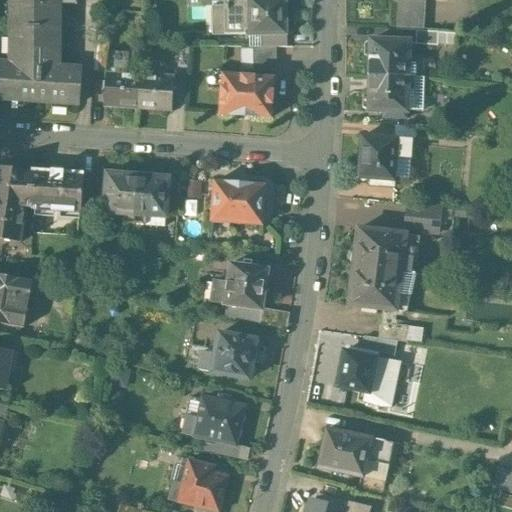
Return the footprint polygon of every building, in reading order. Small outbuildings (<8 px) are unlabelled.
[(16,0),(16,17),(12,17),(12,40),(16,41),(16,57),(23,58),(23,67),(60,69),(61,5),(77,5),(77,0),(16,0)] [(284,0),(247,2),(247,15),(241,15),(242,28),(249,27),(249,38),(285,37),(284,0)] [(423,0),(391,0),(392,5),(398,5),(397,33),(416,34),(424,34),(423,0)] [(424,34),(416,34),(415,48),(437,49),(438,35),(424,34)] [(285,37),(249,38),(249,50),(255,50),(276,50),(286,50),(285,37)] [(409,45),(372,44),(366,48),(366,58),(372,63),(372,79),(409,81),(409,68),(409,45)] [(276,50),(255,50),(255,73),(276,73),(276,50)] [(23,67),(1,65),(0,73),(0,99),(80,105),(82,71),(60,69),(23,67)] [(141,77),(107,75),(104,107),(140,110),(141,77)] [(275,80),(223,76),(220,115),(272,118),(275,80)] [(175,80),(141,77),(140,110),(173,112),(175,80)] [(409,81),(372,79),(371,96),(365,99),(365,109),(371,113),(409,113),(409,93),(409,81)] [(411,142),(362,138),(360,170),(357,174),(360,179),(364,182),(368,179),(379,180),(378,186),(395,188),(396,176),(405,177),(406,159),(409,159),(411,142)] [(28,173),(0,168),(0,240),(20,244),(25,209),(30,173),(28,173)] [(83,174),(28,169),(28,173),(30,173),(25,209),(80,212),(83,174)] [(137,177),(107,175),(104,212),(123,214),(122,223),(133,224),(137,177)] [(168,179),(137,177),(133,224),(146,225),(147,215),(166,217),(168,179)] [(265,187),(214,182),(211,223),(261,228),(265,187)] [(405,237),(357,230),(355,253),(351,257),(350,260),(353,265),(353,267),(400,273),(405,239),(405,237)] [(419,241),(405,239),(402,259),(412,260),(411,262),(416,262),(419,241)] [(412,260),(402,259),(400,273),(408,274),(410,274),(411,262),(412,260)] [(266,269),(228,264),(226,285),(211,283),(208,303),(235,307),(258,311),(260,311),(266,269)] [(400,273),(353,267),(348,307),(395,313),(398,296),(400,273)] [(408,274),(400,273),(398,296),(405,297),(408,274)] [(32,282),(0,276),(0,324),(23,329),(32,282)] [(76,291),(56,287),(47,330),(68,334),(76,291)] [(258,311),(235,307),(233,321),(256,325),(258,311)] [(250,341),(214,335),(210,356),(197,354),(194,371),(244,381),(245,378),(251,372),(247,365),(250,341)] [(396,341),(363,336),(361,348),(360,348),(359,354),(343,351),(336,387),(363,392),(361,402),(381,406),(390,406),(399,362),(392,361),(396,341)] [(18,354),(8,352),(4,381),(14,382),(18,354)] [(243,411),(202,400),(197,421),(193,438),(233,449),(243,411)] [(197,421),(185,418),(181,435),(193,438),(197,421)] [(391,443),(326,429),(318,470),(359,479),(356,492),(380,498),(391,443)] [(214,469),(188,463),(182,486),(177,504),(206,511),(217,511),(226,480),(212,476),(214,469)] [(511,476),(498,472),(492,491),(511,497),(511,476)] [(182,486),(172,484),(168,502),(177,504),(182,486)] [(331,497),(319,493),(315,504),(328,507),(331,497)] [(368,511),(370,507),(331,497),(328,507),(342,511),(368,511)] [(342,511),(315,504),(310,502),(306,511),(342,511)]
